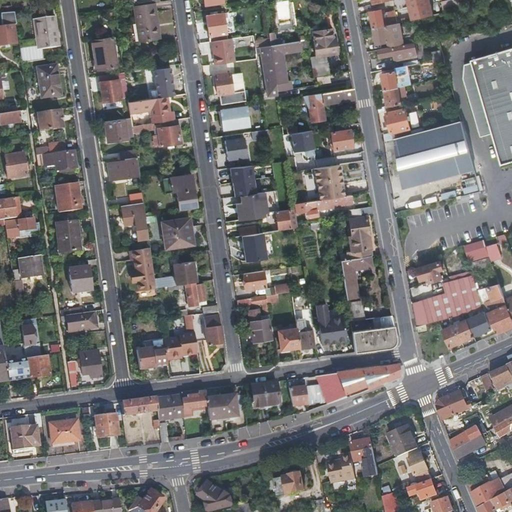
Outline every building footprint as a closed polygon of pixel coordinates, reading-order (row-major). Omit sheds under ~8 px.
[(434,12),(431,0),(409,0),(414,17),(434,12)] [(157,21),(154,2),(134,5),(139,41),(156,39),(154,22),(157,21)] [(371,10),(374,26),(386,24),(391,23),(390,16),(386,16),(386,12),(383,13),(381,7),(371,10)] [(204,15),(208,41),(211,41),(227,38),(223,18),(226,17),(225,12),(204,15)] [(22,62),(42,60),(40,49),(57,46),(53,17),(32,20),(36,46),(20,48),(22,62)] [(386,24),(374,26),(377,42),(384,41),(385,46),(405,42),(401,20),(398,21),(391,23),(386,24)] [(290,22),(280,25),(282,31),(292,28),(290,22)] [(0,44),(6,44),(10,43),(16,42),(14,24),(0,26),(0,44)] [(313,76),(331,73),(329,62),(327,63),(326,55),(338,53),(336,37),(334,38),(332,28),(327,29),(322,30),(312,32),(315,56),(310,57),(313,76)] [(271,44),(281,43),(280,37),(273,37),(272,31),(269,31),(269,37),(271,44)] [(94,69),(116,67),(112,37),(90,39),(94,69)] [(260,46),(271,44),(269,37),(259,39),(260,46)] [(211,41),(215,63),(233,60),(229,38),(227,38),(211,41)] [(277,90),(288,89),(286,80),(284,81),(282,68),(285,68),(283,53),(299,51),(298,40),(281,43),(271,44),(271,45),(274,71),(277,85),(277,90)] [(385,46),(378,48),(380,55),(395,52),(396,58),(418,53),(414,40),(405,42),(385,46)] [(511,43),(467,57),(499,164),(511,160),(511,43)] [(261,54),(264,72),(274,71),(271,45),(271,44),(260,46),(255,47),(256,54),(261,54)] [(431,51),(433,58),(441,56),(440,49),(431,51)] [(37,97),(59,93),(55,65),(33,68),(37,97)] [(174,91),(173,87),(171,67),(154,70),(158,93),(150,94),(151,98),(166,96),(165,92),(174,91)] [(218,93),(220,104),(244,100),(240,71),(229,72),(229,71),(214,73),(216,93),(218,93)] [(266,87),(277,85),(274,71),(264,72),(266,87)] [(382,74),(385,90),(404,86),(407,86),(406,79),(403,80),(402,75),(397,76),(395,71),(382,74)] [(126,89),(124,72),(99,76),(100,82),(121,80),(123,99),(128,99),(126,89)] [(7,73),(0,73),(0,99),(3,99),(2,90),(9,89),(7,73)] [(128,101),(128,99),(123,99),(121,80),(100,82),(102,102),(121,100),(124,118),(126,118),(130,117),(130,113),(128,101)] [(186,93),(185,86),(173,87),(174,91),(165,92),(166,96),(168,96),(186,93)] [(404,86),(385,90),(388,106),(402,103),(401,97),(406,96),(404,86)] [(354,97),(352,88),(307,95),(299,96),(308,105),(309,111),(313,111),(314,119),(324,117),(322,102),(354,97)] [(151,98),(128,101),(130,113),(150,110),(152,123),(159,122),(175,120),(174,111),(171,111),(169,111),(166,96),(151,98)] [(223,128),(248,124),(245,105),(221,109),(223,128)] [(62,127),(60,108),(37,112),(40,130),(62,127)] [(393,133),(394,138),(396,137),(409,134),(413,133),(407,109),(388,113),(392,133),(393,133)] [(27,120),(25,110),(22,111),(19,111),(17,112),(5,114),(0,114),(0,125),(6,125),(12,124),(18,123),(18,121),(27,120)] [(102,142),(129,139),(126,118),(124,118),(99,121),(102,142)] [(181,143),(178,119),(175,120),(159,122),(159,125),(153,126),(152,123),(132,126),(133,133),(145,131),(145,130),(153,129),(155,147),(181,143)] [(463,119),(456,121),(413,133),(409,134),(396,137),(399,152),(397,152),(398,157),(399,156),(405,189),(470,171),(477,169),(463,119)] [(268,138),(267,128),(258,129),(259,137),(264,136),(265,139),(268,138)] [(331,132),(331,136),(332,139),(333,149),(353,146),(350,129),(331,132)] [(300,154),(297,131),(287,133),(284,133),(286,147),(289,147),(290,155),(300,154)] [(212,136),(213,144),(225,142),(225,140),(226,140),(225,134),(212,136)] [(53,152),(63,151),(61,138),(48,140),(49,152),(53,152)] [(225,140),(225,142),(227,158),(238,157),(239,161),(247,160),(244,138),(226,140),(225,140)] [(136,157),(135,150),(120,152),(121,159),(124,159),(136,157)] [(54,154),(53,152),(49,152),(35,154),(37,164),(43,163),(44,165),(55,164),(56,169),(76,167),(74,151),(54,154)] [(8,177),(28,174),(24,152),(7,154),(8,164),(7,164),(8,177)] [(109,179),(139,175),(136,157),(124,159),(125,161),(107,163),(109,179)] [(252,164),(230,168),(232,182),(254,178),(252,164)] [(313,171),(304,173),(308,197),(319,196),(320,199),(345,195),(339,164),(313,168),(313,171)] [(175,176),(174,170),(170,171),(172,186),(176,186),(179,208),(197,205),(192,174),(175,176)] [(232,182),(234,195),(239,195),(256,192),(254,178),(232,182)] [(59,212),(81,209),(77,182),(56,185),(59,212)] [(476,184),(463,187),(465,193),(477,190),(476,184)] [(235,203),(238,220),(265,216),(261,191),(256,192),(239,195),(241,202),(235,203)] [(128,202),(143,200),(141,193),(127,195),(128,202)] [(352,202),(350,194),(345,195),(320,199),(303,201),(305,216),(317,215),(316,208),(342,205),(342,204),(352,202)] [(9,218),(21,217),(18,197),(5,199),(1,199),(0,199),(0,219),(4,219),(9,218)] [(148,238),(145,216),(143,202),(128,204),(121,205),(124,225),(135,224),(137,239),(148,238)] [(373,213),(372,206),(354,208),(355,216),(373,213)] [(297,224),(295,207),(275,211),(277,230),(283,229),(298,226),(297,224)] [(371,255),(373,255),(367,216),(349,219),(350,228),(351,232),(348,232),(347,232),(348,234),(352,234),(355,258),(371,255)] [(168,247),(193,244),(189,217),(164,220),(168,247)] [(11,231),(9,218),(4,219),(5,225),(10,254),(11,259),(16,258),(12,231),(11,231)] [(29,235),(29,233),(29,229),(34,229),(33,224),(33,219),(18,220),(21,236),(29,235)] [(59,252),(80,250),(76,221),(55,222),(59,252)] [(29,229),(29,233),(40,231),(39,223),(33,224),(34,229),(29,229)] [(241,235),(256,233),(254,225),(238,227),(240,235),(241,235)] [(284,240),(283,229),(277,230),(269,231),(271,242),(284,240)] [(256,233),(241,235),(245,260),(267,257),(264,232),(256,233)] [(497,243),(510,240),(509,237),(485,244),(486,247),(488,247),(491,258),(500,255),(497,243)] [(465,245),(457,247),(459,251),(468,249),(474,271),(493,266),(491,258),(488,247),(486,247),(485,244),(484,240),(465,245)] [(152,260),(152,258),(150,247),(130,250),(132,261),(133,261),(134,271),(130,272),(132,283),(137,282),(139,291),(156,288),(156,287),(152,260)] [(41,274),(38,255),(20,258),(22,277),(41,274)] [(373,266),(371,255),(355,258),(341,260),(347,298),(358,296),(356,282),(355,282),(352,266),(361,265),(361,268),(373,266)] [(20,280),(16,258),(11,259),(14,281),(20,280)] [(94,265),(96,264),(95,259),(87,260),(88,266),(69,269),(72,292),(92,289),(88,269),(92,268),(94,265)] [(441,260),(417,267),(421,279),(429,276),(431,281),(442,277),(440,268),(443,267),(441,260)] [(196,282),(197,281),(194,261),(173,265),(176,284),(182,284),(185,283),(196,282)] [(494,267),(474,272),(476,280),(484,278),(485,280),(496,276),(498,276),(495,267),(494,267)] [(264,286),(262,270),(243,273),(245,289),(264,286)] [(480,307),(469,273),(414,293),(420,312),(416,313),(419,328),(480,307)] [(22,280),(20,280),(14,281),(15,289),(23,288),(22,280)] [(196,284),(196,282),(185,283),(189,305),(198,304),(198,301),(206,301),(204,284),(196,284)] [(292,291),(291,283),(274,285),(276,293),(278,293),(292,291)] [(485,313),(495,336),(511,328),(511,326),(509,319),(503,303),(496,286),(477,293),(477,294),(482,305),(491,301),(494,309),(485,313)] [(15,289),(17,296),(24,295),(23,288),(15,289)] [(279,300),(278,293),(276,293),(266,295),(267,301),(279,300)] [(236,300),(237,307),(253,305),(252,297),(236,300)] [(511,299),(503,303),(509,319),(511,318),(511,299)] [(312,319),(309,301),(305,301),(306,311),(299,312),(300,321),(312,319)] [(322,343),(347,339),(343,314),(329,317),(327,302),(316,303),(322,343)] [(92,311),(94,311),(92,304),(79,306),(79,308),(80,313),(92,311)] [(218,311),(217,304),(204,306),(205,313),(218,311)] [(348,306),(350,320),(365,319),(362,304),(348,306)] [(253,340),(273,338),(269,318),(260,319),(258,308),(249,309),(253,340)] [(60,316),(61,321),(67,320),(68,331),(76,330),(76,327),(82,326),(83,329),(89,329),(88,325),(98,324),(97,316),(93,317),(92,311),(80,313),(66,315),(60,316)] [(204,317),(204,313),(193,314),(196,340),(208,339),(208,343),(223,342),(219,315),(204,317)] [(465,321),(473,338),(489,330),(482,313),(465,321)] [(196,340),(193,314),(187,315),(189,333),(179,334),(179,336),(164,339),(167,361),(182,359),(182,356),(198,353),(196,340)] [(352,331),(355,351),(388,347),(396,336),(392,315),(374,317),(374,321),(382,321),(383,327),(352,331)] [(24,342),(24,345),(26,358),(32,357),(37,356),(33,326),(32,319),(20,320),(24,342)] [(453,326),(461,343),(473,338),(465,321),(453,326)] [(281,348),(300,346),(298,331),(297,322),(286,323),(286,329),(278,330),(281,348)] [(38,326),(33,326),(37,356),(42,356),(38,326)] [(448,349),(461,343),(453,326),(440,331),(448,349)] [(300,346),(301,348),(302,347),(308,347),(315,346),(313,329),(302,331),(299,331),(298,331),(300,346)] [(168,365),(167,361),(164,339),(143,342),(143,349),(137,350),(140,369),(168,365)] [(8,381),(29,378),(26,358),(24,345),(24,342),(3,345),(3,346),(4,351),(6,362),(8,381)] [(98,350),(81,353),(81,358),(79,358),(80,360),(82,360),(82,361),(80,362),(81,366),(83,366),(84,374),(91,374),(92,377),(102,376),(98,350)] [(26,358),(29,378),(30,378),(31,380),(37,378),(37,376),(50,375),(47,355),(42,356),(37,356),(32,357),(26,358)] [(0,383),(0,382),(8,381),(6,362),(0,363),(0,384),(0,383)] [(511,380),(511,379),(505,365),(488,373),(497,392),(511,384),(511,381),(511,380)] [(398,366),(316,376),(327,405),(350,397),(399,377),(398,366)] [(69,373),(71,385),(78,384),(76,372),(75,372),(69,373)] [(485,375),(479,377),(485,391),(491,388),(485,375)] [(308,404),(309,411),(327,405),(316,376),(310,377),(304,378),(305,387),(308,404)] [(277,381),(251,385),(254,408),(280,405),(277,381)] [(4,400),(11,399),(9,387),(3,388),(4,400)] [(289,388),(293,406),(308,404),(305,387),(289,388)] [(445,391),(447,396),(460,390),(459,387),(452,390),(450,389),(445,391)] [(435,405),(440,420),(470,407),(471,406),(469,401),(464,404),(462,399),(466,397),(463,389),(460,390),(447,396),(437,400),(435,405)] [(186,393),(180,394),(183,417),(192,416),(191,408),(207,406),(206,399),(205,391),(198,391),(199,395),(187,397),(186,393)] [(180,394),(156,397),(157,410),(158,418),(164,418),(183,417),(180,394)] [(206,399),(207,406),(209,421),(237,417),(235,396),(206,399)] [(138,399),(120,402),(122,415),(157,410),(156,397),(138,399)] [(511,404),(488,418),(498,438),(511,430),(511,404)] [(119,434),(116,412),(115,412),(108,413),(94,415),(96,437),(119,434)] [(159,426),(161,444),(167,443),(164,418),(158,418),(159,426)] [(52,443),(79,440),(76,420),(49,423),(52,443)] [(31,446),(40,445),(37,425),(28,426),(28,424),(10,427),(13,450),(32,448),(31,446)] [(397,456),(418,447),(407,424),(387,432),(397,456)] [(475,426),(448,440),(453,451),(481,436),(475,426)] [(453,451),(456,459),(485,444),(481,436),(453,451)] [(375,457),(371,438),(351,441),(355,462),(371,458),(375,457)] [(415,482),(429,477),(421,452),(406,457),(415,482)] [(356,477),(351,453),(341,455),(342,460),(328,463),(332,482),(356,477)] [(277,496),(305,490),(301,472),(297,471),(291,472),(289,474),(289,476),(274,479),(277,496)] [(466,485),(476,507),(489,500),(496,496),(493,492),(501,488),(498,480),(490,484),(486,475),(480,478),(483,486),(475,490),(472,483),(466,485)] [(511,478),(503,483),(506,491),(511,487),(511,478)] [(199,494),(203,496),(206,511),(234,506),(231,494),(223,495),(225,492),(219,488),(220,487),(215,484),(214,485),(207,480),(199,494)] [(422,499),(436,494),(431,480),(417,485),(422,499)] [(511,487),(506,491),(503,492),(508,502),(510,502),(511,505),(511,487)] [(128,511),(155,511),(164,499),(151,490),(146,496),(146,495),(143,499),(143,501),(138,498),(128,511)] [(395,491),(382,496),(385,511),(393,511),(399,510),(395,491)] [(489,500),(494,510),(500,507),(502,509),(507,507),(508,503),(508,502),(503,492),(499,494),(496,496),(489,500)] [(423,511),(422,511),(451,511),(453,511),(448,497),(432,502),(434,508),(423,511)] [(9,511),(6,498),(0,498),(0,511),(9,511)] [(120,511),(119,499),(92,502),(92,511),(120,511)] [(66,511),(65,500),(45,502),(46,511),(66,511)] [(476,507),(478,511),(490,511),(494,510),(489,500),(476,507)] [(92,511),(92,502),(71,504),(71,511),(92,511)]
